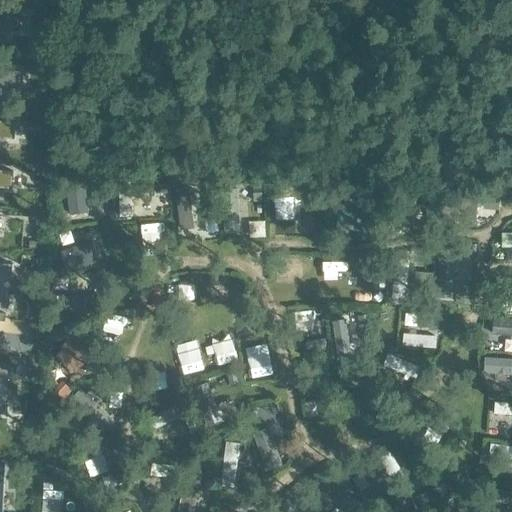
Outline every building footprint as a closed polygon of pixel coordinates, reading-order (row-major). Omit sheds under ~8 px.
[(0,10),(0,28),(20,29),(21,11),(0,10)] [(0,66),(0,84),(18,85),(19,67),(0,66)] [(0,117),(0,135),(16,136),(17,118),(0,117)] [(0,166),(0,184),(15,185),(16,167),(0,166)] [(131,181),(119,182),(120,217),(132,216),(131,181)] [(262,184),(259,222),(276,223),(279,186),(262,184)] [(238,187),(221,189),(225,223),(242,221),(238,187)] [(190,189),(176,190),(180,230),(194,228),(190,189)] [(443,195),(442,220),(476,222),(477,197),(443,195)] [(68,202),(71,215),(89,211),(86,198),(68,202)] [(339,203),(337,228),(372,231),(375,199),(363,198),(362,205),(339,203)] [(58,253),(64,274),(99,263),(92,241),(58,253)] [(484,244),(453,244),(453,256),(473,256),(473,261),(482,261),(482,256),(485,256),(484,244)] [(13,263),(0,262),(0,306),(10,307),(13,263)] [(63,297),(64,314),(93,313),(92,296),(63,297)] [(405,296),(402,308),(435,314),(437,303),(405,296)] [(287,332),(308,329),(306,318),(285,321),(287,332)] [(511,320),(499,319),(498,330),(511,331),(511,320)] [(358,323),(326,336),(330,347),(362,334),(358,323)] [(62,351),(57,355),(72,374),(78,369),(96,354),(99,351),(81,329),(67,341),(70,344),(62,351)] [(388,354),(384,365),(416,378),(421,368),(388,354)] [(511,358),(498,358),(497,369),(511,370),(511,358)] [(0,361),(0,418),(10,418),(12,362),(0,361)] [(228,377),(205,384),(208,395),(232,387),(228,377)] [(89,398),(81,407),(104,427),(112,418),(89,398)] [(511,403),(495,403),(494,414),(511,414),(511,403)] [(179,404),(150,418),(155,429),(172,421),(174,426),(179,424),(176,419),(184,415),(179,404)] [(63,455),(65,426),(46,424),(44,454),(63,455)] [(271,434),(256,463),(266,468),(281,439),(271,434)] [(226,442),(221,485),(234,487),(238,458),(244,458),(245,451),(239,450),(239,443),(226,442)] [(511,446),(491,444),(489,456),(511,459),(511,463),(511,446)] [(390,453),(380,458),(395,483),(405,477),(390,453)] [(485,457),(484,467),(510,469),(511,460),(485,457)] [(152,464),(151,475),(177,477),(178,466),(152,464)] [(187,469),(179,511),(186,511),(193,511),(202,472),(187,469)] [(322,489),(302,509),(305,511),(320,511),(333,500),(344,511),(349,511),(357,504),(325,471),(314,481),(322,489)] [(437,488),(413,498),(419,511),(458,495),(452,482),(445,485),(443,479),(435,482),(437,488)] [(50,485),(46,511),(55,511),(59,486),(50,485)] [(511,511),(511,493),(489,488),(487,499),(508,504),(506,511),(511,511)]
